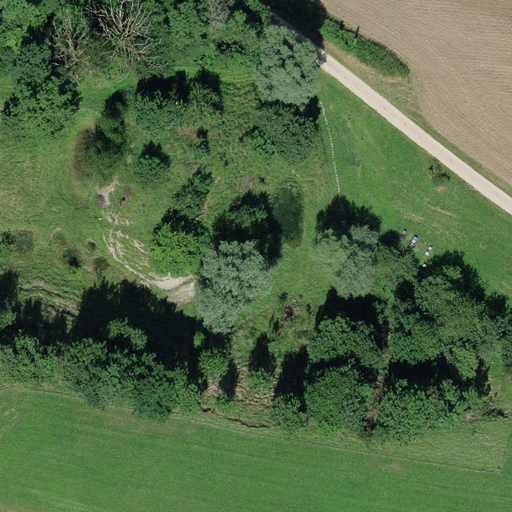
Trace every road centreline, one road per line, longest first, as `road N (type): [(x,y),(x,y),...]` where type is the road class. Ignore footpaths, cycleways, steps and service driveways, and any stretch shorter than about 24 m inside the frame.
road 1 (track): [(511,213),(240,0)]
road 2 (track): [(310,57),(201,52),(101,72)]
